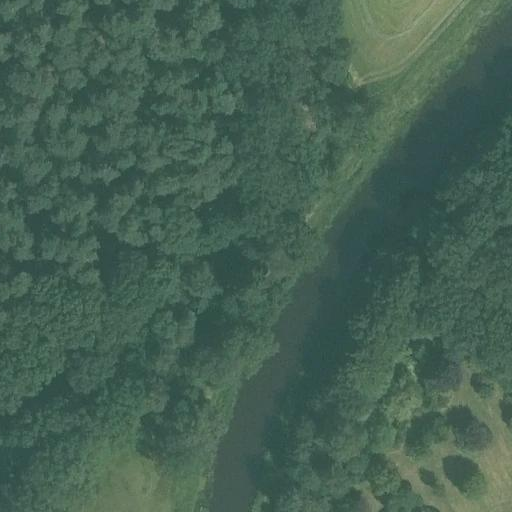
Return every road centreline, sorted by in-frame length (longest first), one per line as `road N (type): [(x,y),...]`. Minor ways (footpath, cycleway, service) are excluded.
road 1 (track): [(491,0),(396,113),(290,263),(234,358),(184,511)]
road 2 (track): [(396,113),(0,295)]
